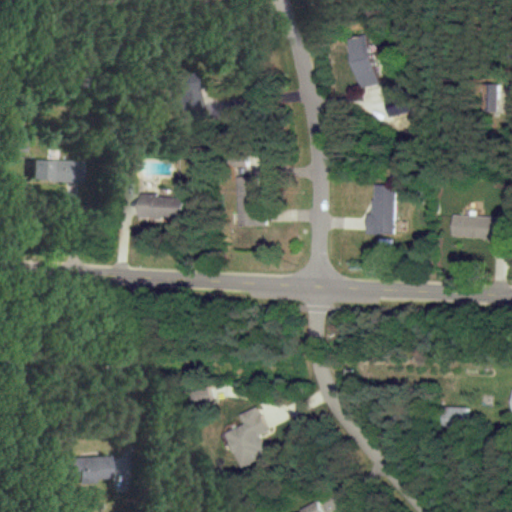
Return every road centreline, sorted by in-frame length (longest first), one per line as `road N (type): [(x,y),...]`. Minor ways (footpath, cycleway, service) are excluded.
road 1 (tertiary): [(0,273),(511,294)]
road 2 (residential): [(320,289),(317,146),(284,0)]
road 3 (residential): [(320,289),(320,370),(352,427),(423,511)]
